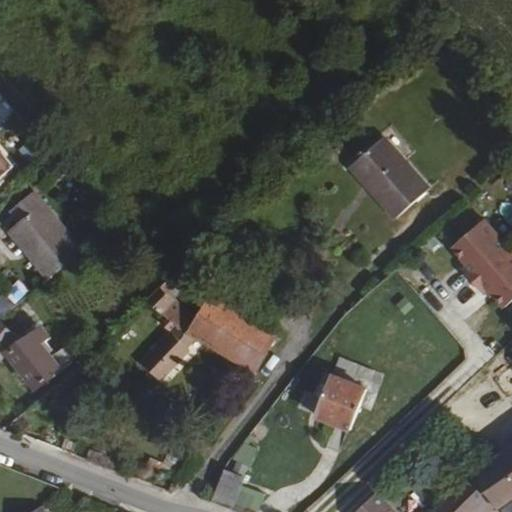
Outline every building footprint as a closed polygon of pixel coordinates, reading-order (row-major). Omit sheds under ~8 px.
[(439,189),(395,138),(364,166),(408,216),(439,189)] [(52,274),(85,250),(40,188),(15,207),(23,219),(16,225),(33,248),(29,252),(48,277),(52,274)] [(33,248),(16,225),(12,229),(29,252),(33,248)] [(511,304),(511,269),(478,228),(445,255),(462,274),(456,279),(476,303),(482,298),(498,317),(511,304)] [(259,320),(272,300),(226,271),(194,325),(192,326),(259,367),(280,333),(259,320)] [(48,277),(43,281),(50,290),(58,283),(52,274),(48,277)] [(174,275),(156,292),(179,322),(187,332),(192,326),(194,325),(172,297),(183,288),(174,275)] [(0,360),(9,349),(39,383),(73,356),(63,344),(54,350),(45,339),(53,331),(45,321),(24,337),(0,318),(0,360)] [(187,332),(179,322),(173,327),(180,336),(187,332)] [(180,336),(173,327),(140,353),(155,372),(189,346),(180,336)] [(54,350),(63,344),(53,331),(45,339),(54,350)] [(353,429),(370,390),(336,375),(318,414),(353,429)] [(247,467),(253,448),(239,443),(233,462),(247,467)] [(511,446),(483,466),(440,505),(441,511),(484,511),(499,497),(503,500),(511,494),(511,446)] [(244,473),(226,466),(213,498),(231,505),(244,473)] [(397,511),(381,492),(359,511),(397,511)] [(53,511),(48,500),(27,511),(53,511)]
